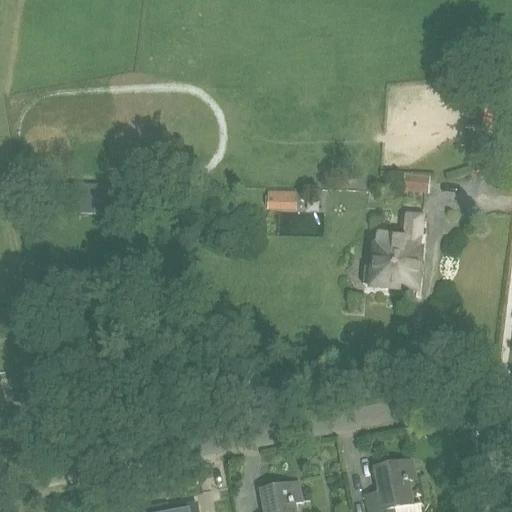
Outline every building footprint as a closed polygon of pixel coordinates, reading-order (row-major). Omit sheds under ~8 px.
[(473,132),(473,136),(497,138),(501,99),(472,96),(468,131),(473,132)] [(403,191),(428,192),(429,177),(404,176),(403,191)] [(86,186),(72,186),(71,208),(84,208),(84,206),(116,207),(116,187),(86,186)] [(423,213),(445,212),(444,199),(423,200),(423,213)] [(376,291),(419,295),(426,221),(410,219),(408,241),(381,238),(376,291)] [(417,481),(413,462),(389,467),(390,472),(376,475),(380,496),(367,498),(369,511),(394,511),(413,507),(409,483),(417,481)] [(302,504),(299,485),(275,490),(276,493),(262,495),(265,511),(296,511),(295,505),(302,504)]
